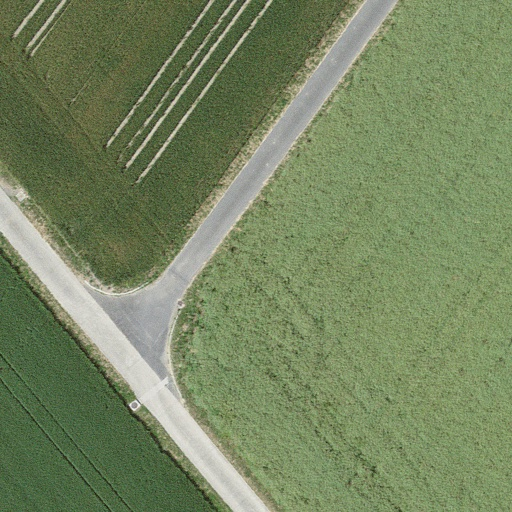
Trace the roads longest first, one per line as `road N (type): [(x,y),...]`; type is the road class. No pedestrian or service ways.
road 1 (track): [(127,363),(392,0)]
road 2 (track): [(250,511),(0,211)]
